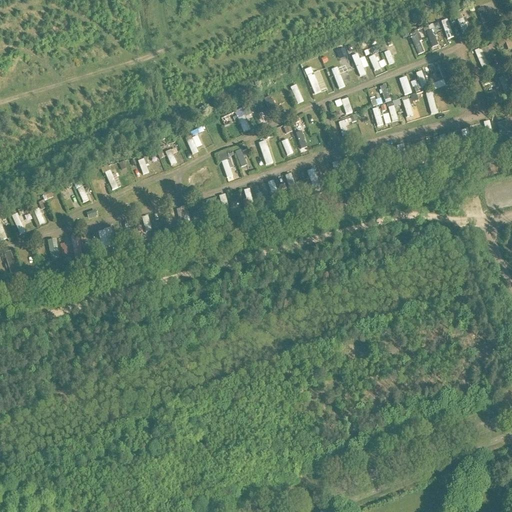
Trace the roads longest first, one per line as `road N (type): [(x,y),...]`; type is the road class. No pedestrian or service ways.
road 1 (track): [(0,329),(409,215),(488,222),(511,287)]
road 2 (track): [(0,428),(249,336),(278,351),(312,400)]
road 3 (track): [(312,400),(399,316),(381,278),(338,270),(299,294),(195,306)]
road 4 (track): [(0,351),(38,364),(101,417),(169,442),(197,445),(233,411),(283,413),(312,400)]
road 5 (track): [(264,0),(137,61),(0,102)]
road 6 (tertiary): [(287,511),(511,417)]
road 7 (track): [(195,306),(76,347),(0,393)]
road 8 (track): [(146,436),(73,475),(48,511)]
